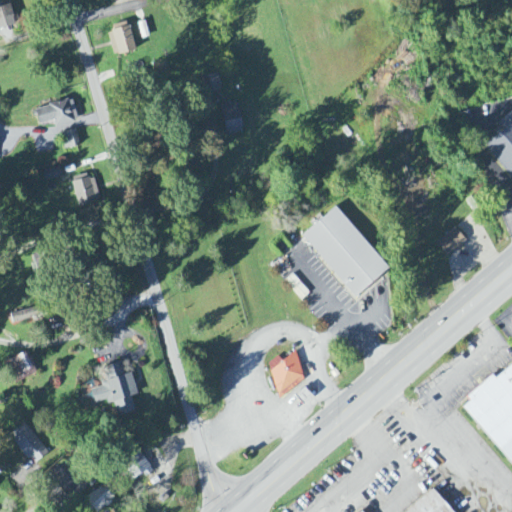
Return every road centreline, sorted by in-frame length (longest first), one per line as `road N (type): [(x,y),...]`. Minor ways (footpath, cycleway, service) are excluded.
road 1 (residential): [(233,511),(211,482),(197,439),(71,0)]
road 2 (trunk): [(235,511),(511,269)]
road 3 (residential): [(68,232),(0,255),(56,344),(73,330),(68,232)]
road 4 (residential): [(0,45),(151,0)]
